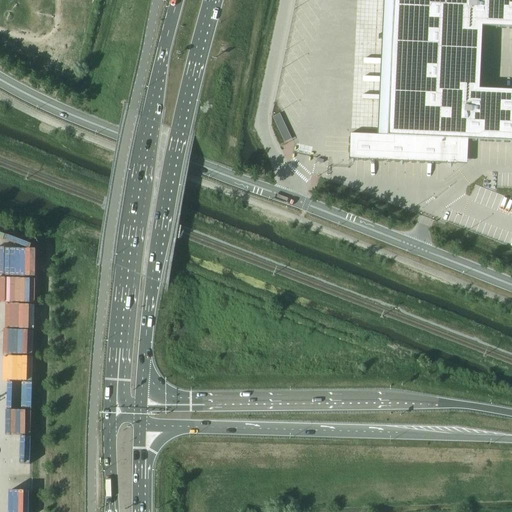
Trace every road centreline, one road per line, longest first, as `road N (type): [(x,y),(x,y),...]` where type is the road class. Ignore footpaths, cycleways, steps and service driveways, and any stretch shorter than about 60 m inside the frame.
road 1 (unclassified): [(92,511),(106,262),(157,0)]
road 2 (secondary): [(458,263),(162,152),(0,80)]
road 3 (primary): [(176,0),(136,188),(109,411)]
road 4 (primary): [(141,400),(166,194),(210,0)]
road 5 (trunk): [(511,412),(382,401),(141,400)]
road 6 (trunk): [(190,427),(511,440)]
